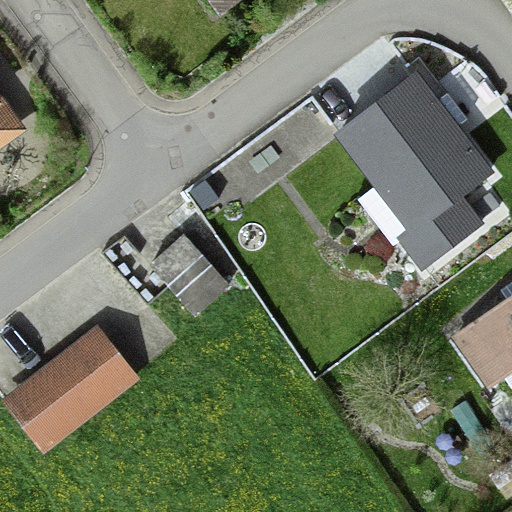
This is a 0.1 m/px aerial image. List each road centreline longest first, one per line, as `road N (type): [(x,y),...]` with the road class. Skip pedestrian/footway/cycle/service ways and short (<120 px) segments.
road 1 (residential): [(370,15),(160,165)]
road 2 (residential): [(160,165),(37,0)]
road 3 (residential): [(160,165),(0,288)]
